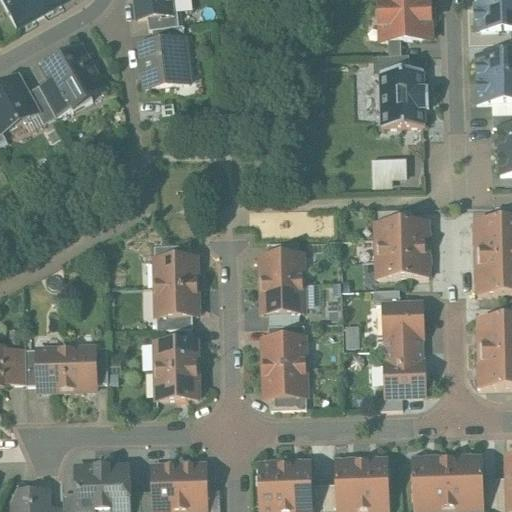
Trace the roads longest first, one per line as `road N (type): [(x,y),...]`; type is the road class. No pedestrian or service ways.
road 1 (residential): [(458,422),(235,429)]
road 2 (residential): [(454,0),(460,198)]
road 3 (residential): [(40,445),(75,433),(235,429)]
road 4 (residential): [(451,232),(458,422)]
road 5 (residential): [(228,249),(235,429)]
road 6 (residential): [(112,0),(113,7),(0,69)]
